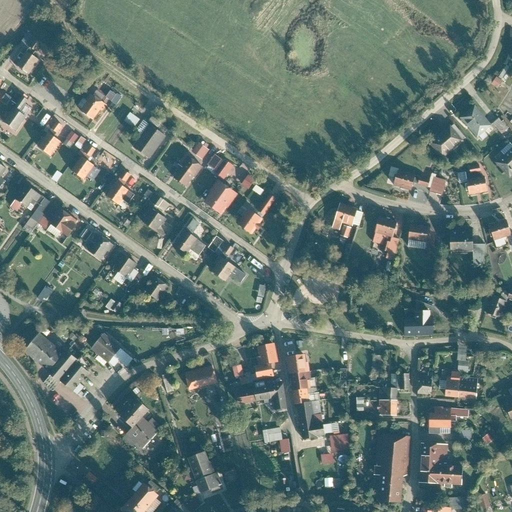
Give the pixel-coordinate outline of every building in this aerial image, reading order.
[(19,45),(31,54),(39,43),(26,35),(19,45)] [(17,67),(29,75),(38,63),(25,54),(17,67)] [(498,90),(503,83),(495,79),(491,86),(498,90)] [(80,111),(94,121),(108,101),(116,107),(120,100),(106,90),(97,102),(90,97),(80,111)] [(0,119),(0,122),(16,133),(26,118),(19,113),(28,101),(17,93),(12,101),(15,104),(12,108),(9,106),(0,119)] [(475,139),(490,127),(474,107),(460,119),(475,139)] [(36,117),(43,122),(49,115),(41,110),(36,117)] [(123,122),(133,129),(138,121),(129,114),(123,122)] [(507,130),(497,120),(492,125),(501,136),(507,130)] [(63,128),(52,121),(47,129),(57,136),(63,128)] [(439,159),(464,139),(453,125),(428,145),(439,159)] [(132,148),(149,160),(165,138),(148,126),(132,148)] [(78,137),(71,133),(66,140),(72,144),(78,137)] [(37,147),(52,158),(62,145),(46,134),(37,147)] [(86,142),(80,138),(76,143),(82,148),(86,142)] [(509,179),(511,175),(511,140),(499,153),(501,155),(494,162),(509,179)] [(191,152),(201,160),(208,150),(197,143),(191,152)] [(94,152),(88,147),(83,155),(89,159),(94,152)] [(171,178),(187,189),(203,167),(183,153),(175,165),(179,167),(171,178)] [(81,182),(93,167),(80,158),(69,174),(81,182)] [(222,182),(233,167),(223,159),(212,174),(222,182)] [(466,196),(488,193),(486,178),(479,179),(477,167),(465,168),(467,181),(464,181),(466,196)] [(390,184),(412,192),(416,179),(395,171),(390,184)] [(130,178),(122,172),(117,180),(125,185),(130,178)] [(418,184),(427,188),(426,190),(440,195),(446,181),(432,176),(429,182),(420,179),(418,184)] [(246,177),(241,184),(248,188),(252,181),(246,177)] [(115,182),(105,196),(122,208),(132,194),(115,182)] [(222,218),(238,197),(217,182),(202,204),(222,218)] [(42,197),(25,185),(9,207),(15,212),(20,206),(25,210),(31,201),(36,205),(42,197)] [(255,211),(264,217),(275,201),(267,195),(255,211)] [(42,230),(57,209),(44,199),(28,221),(42,230)] [(353,228),(358,212),(337,205),(329,229),(337,231),(339,223),(353,228)] [(143,222),(157,233),(166,219),(152,209),(143,222)] [(64,238),(75,222),(60,211),(49,227),(64,238)] [(236,226),(251,237),(262,222),(247,211),(236,226)] [(393,240),(398,225),(377,218),(369,242),(378,245),(381,236),(390,239),(388,243),(385,242),(382,251),(385,252),(383,259),(390,261),(397,241),(393,240)] [(183,232),(185,233),(190,236),(198,225),(192,221),(183,232)] [(511,237),(508,223),(487,228),(491,242),(511,237)] [(428,245),(430,229),(407,226),(405,241),(428,245)] [(340,239),(346,241),(349,231),(343,229),(340,239)] [(447,253),(469,253),(469,230),(446,231),(447,253)] [(86,245),(93,235),(87,231),(79,241),(86,245)] [(185,233),(176,247),(186,255),(190,250),(199,257),(205,248),(190,236),(185,233)] [(100,266),(114,247),(97,235),(84,254),(100,266)] [(208,250),(215,255),(223,243),(216,238),(208,250)] [(229,259),(235,263),(243,253),(236,249),(229,259)] [(433,250),(427,249),(424,260),(431,261),(433,250)] [(127,282),(138,266),(121,255),(110,270),(127,282)] [(211,274),(224,283),(228,278),(237,284),(242,277),(233,271),(235,268),(222,258),(211,274)] [(384,269),(391,271),(393,263),(387,261),(384,269)] [(158,305),(169,289),(151,276),(140,292),(158,305)] [(41,304),(52,289),(45,285),(35,299),(41,304)] [(488,317),(501,321),(507,301),(511,302),(511,293),(506,292),(505,297),(500,295),(498,301),(493,300),(488,317)] [(117,304),(111,300),(105,308),(111,312),(117,304)] [(404,336),(433,335),(432,304),(416,305),(416,318),(404,318),(404,336)] [(107,364),(120,349),(101,333),(88,348),(107,364)] [(45,374),(60,354),(35,334),(20,354),(45,374)] [(254,379),(274,376),(272,364),(278,363),(274,345),(256,349),(259,366),(252,367),(254,379)] [(469,360),(466,360),(467,345),(458,345),(458,371),(469,371),(469,360)] [(71,393),(86,373),(60,354),(45,374),(71,393)] [(287,357),(290,374),(302,373),(307,372),(305,354),(287,357)] [(384,373),(384,355),(373,355),(373,373),(384,373)] [(243,376),(240,366),(232,368),(235,378),(243,376)] [(218,384),(214,367),(185,375),(189,392),(218,384)] [(347,385),(346,370),(339,370),(340,385),(347,385)] [(290,374),(292,390),(305,388),(304,380),(308,380),(307,372),(302,373),(290,374)] [(443,398),(477,400),(478,380),(458,379),(458,373),(451,373),(451,379),(444,378),(443,398)] [(163,376),(166,391),(173,389),(170,374),(163,376)] [(409,375),(401,375),(401,391),(409,391),(409,375)] [(433,397),(434,378),(422,377),(421,396),(433,397)] [(272,410),(287,408),(283,385),(268,387),(272,410)] [(270,398),(268,387),(250,390),(251,401),(270,398)] [(378,416),(397,416),(397,387),(379,387),(378,416)] [(292,390),(294,405),(308,403),(306,388),(305,388),(292,390)] [(251,401),(250,390),(232,392),(233,403),(251,401)] [(363,398),(355,398),(355,412),(363,412),(363,398)] [(508,421),(511,419),(511,398),(507,401),(509,406),(503,409),(508,421)] [(127,433),(143,448),(161,430),(145,415),(148,412),(138,402),(120,420),(131,429),(127,433)] [(294,405),(298,427),(314,425),(322,424),(320,415),(313,416),(311,402),(308,403),(294,405)] [(428,414),(426,434),(438,435),(439,428),(448,429),(449,410),(433,409),(433,414),(428,414)] [(298,427),(300,441),(324,437),(322,424),(314,425),(298,427)] [(264,444),(279,442),(282,441),(280,428),(262,431),(264,444)] [(459,429),(459,439),(471,440),(472,430),(459,429)] [(349,434),(329,435),(330,452),(350,451),(349,434)] [(407,476),(409,440),(377,438),(376,461),(380,461),(380,467),(373,467),(372,476),(379,476),(378,503),(399,504),(400,476),(407,476)] [(281,454),(289,453),(288,440),(282,441),(279,442),(281,454)] [(446,468),(447,448),(421,446),(419,484),(458,487),(459,469),(446,468)] [(205,451),(185,460),(200,495),(220,486),(205,451)] [(332,453),(321,454),(321,463),(333,463),(332,453)] [(347,484),(341,478),(336,484),(342,489),(347,484)] [(119,509),(122,511),(175,511),(171,509),(168,511),(142,511),(157,496),(141,483),(119,509)] [(490,508),(486,495),(476,498),(480,511),(490,508)] [(195,509),(203,502),(198,496),(190,503),(195,509)] [(151,511),(152,511),(161,502),(155,498),(147,509),(151,511)] [(449,500),(449,510),(468,510),(468,500),(449,500)]
